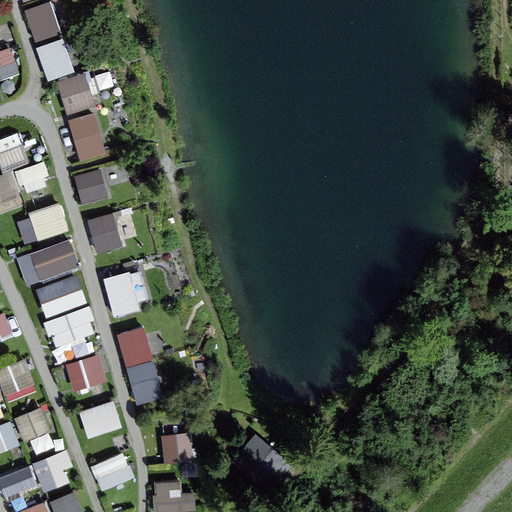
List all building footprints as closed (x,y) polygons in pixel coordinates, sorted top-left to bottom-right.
[(50,0),(48,0),(26,8),(37,39),(61,30),(50,0)] [(0,80),(18,74),(0,27),(0,80)] [(39,44),(48,81),(76,74),(67,38),(39,44)] [(91,74),(60,78),(65,115),(96,111),(91,74)] [(83,163),(110,155),(97,113),(69,121),(83,163)] [(0,200),(21,195),(13,168),(35,161),(24,121),(0,127),(0,161),(3,173),(0,174),(0,200)] [(78,175),(82,202),(111,197),(109,184),(130,181),(127,167),(78,175)] [(32,209),(60,201),(54,179),(26,186),(32,209)] [(38,239),(72,230),(64,203),(31,212),(38,239)] [(89,219),(98,252),(125,245),(116,212),(89,219)] [(19,255),(28,284),(81,266),(71,238),(19,255)] [(143,307),(132,270),(105,278),(115,314),(143,307)] [(58,347),(100,330),(78,273),(35,290),(58,347)] [(0,312),(0,339),(15,334),(7,310),(0,312)] [(123,327),(133,401),(162,396),(151,323),(123,327)] [(77,392),(111,378),(99,349),(65,363),(77,392)] [(88,435),(123,427),(117,399),(81,407),(88,435)] [(17,414),(26,440),(52,432),(43,405),(17,414)] [(0,451),(22,444),(12,418),(0,422),(0,451)] [(163,434),(167,461),(196,458),(192,431),(163,434)] [(45,490),(76,477),(64,448),(34,460),(45,490)] [(126,449),(94,462),(105,487),(136,474),(126,449)] [(23,466),(0,470),(0,480),(3,496),(28,490),(23,466)] [(181,510),(196,509),(195,478),(155,480),(156,511),(181,510)] [(51,497),(57,511),(83,511),(86,511),(75,487),(51,497)] [(18,509),(18,511),(50,511),(46,499),(18,509)]
